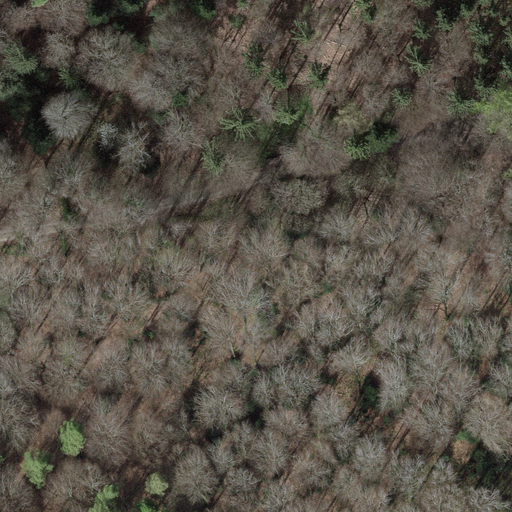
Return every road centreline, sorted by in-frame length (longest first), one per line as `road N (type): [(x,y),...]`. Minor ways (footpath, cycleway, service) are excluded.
road 1 (track): [(0,237),(149,209),(372,137),(511,137)]
road 2 (track): [(372,137),(511,94)]
